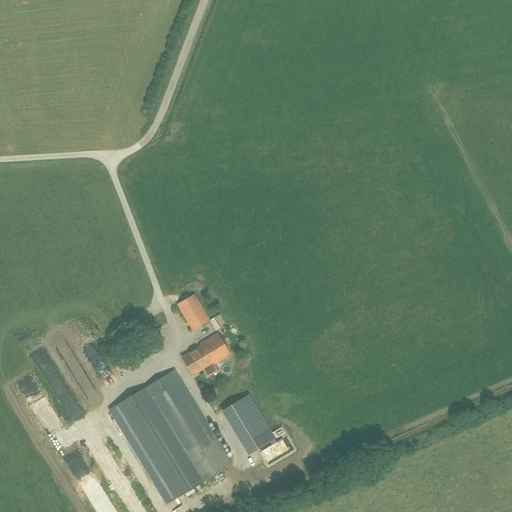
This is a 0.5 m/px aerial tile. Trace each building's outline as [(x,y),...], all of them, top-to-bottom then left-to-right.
[(177,305),(192,331),(210,320),(195,294),(177,305)] [(143,335),(155,355),(164,349),(152,329),(143,335)] [(212,364),(213,366),(231,355),(218,334),(200,344),(201,347),(182,358),(193,375),(212,364)] [(97,344),(86,349),(101,380),(112,375),(97,344)] [(68,366),(78,361),(76,356),(66,361),(68,366)] [(78,402),(56,371),(46,378),(68,409),(78,402)] [(232,464),(213,434),(181,381),(175,371),(120,404),(177,497),(232,464)] [(248,395),(231,406),(257,449),(275,438),(248,395)] [(70,419),(83,418),(82,409),(69,410),(70,419)] [(76,446),(63,454),(93,506),(107,498),(76,446)] [(180,498),(181,501),(198,493),(197,490),(180,498)]
